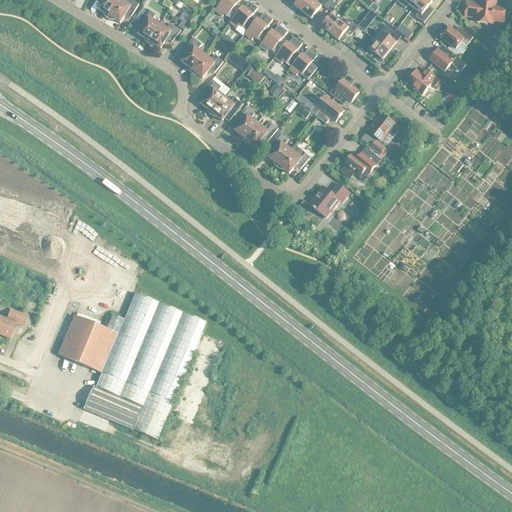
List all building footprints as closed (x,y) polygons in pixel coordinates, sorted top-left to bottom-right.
[(118,0),(102,0),(97,9),(103,13),(103,14),(104,16),(106,17),(107,18),(118,0)] [(128,0),(126,4),(119,0),(118,0),(107,18),(108,19),(110,20),(112,20),(114,20),(120,23),(125,14),(131,17),(138,4),(131,0),(128,0)] [(241,8),(236,4),(239,0),(222,0),(214,11),(221,17),(224,14),(231,20),(232,20),(241,8)] [(298,0),(294,5),(302,12),(312,0),(298,0)] [(321,7),(312,0),(302,12),(311,19),(321,7)] [(323,0),(320,4),(326,9),(333,0),(323,0)] [(413,8),(419,0),(397,0),(397,2),(405,8),(408,5),(413,8)] [(432,2),(429,0),(419,0),(413,8),(418,13),(415,17),(424,24),(434,10),(429,6),(432,2)] [(467,3),(465,16),(476,18),(476,22),(493,24),(493,20),(503,22),(505,8),(495,6),(496,3),(479,0),(478,6),(474,6),(474,4),(467,3)] [(232,20),(231,20),(229,23),(236,28),(239,25),(246,31),(247,32),(256,20),(251,16),(257,9),(249,2),(244,8),(242,6),(241,8),(232,20)] [(143,38),(144,39),(145,41),(146,42),(148,43),(159,25),(152,20),(156,15),(146,9),(137,24),(142,28),(138,35),(143,38)] [(247,32),(246,31),(244,34),(251,40),(254,37),(261,43),(271,32),(271,31),(266,28),(272,20),(263,14),(259,20),(257,18),(256,20),(247,32)] [(321,27),(329,34),(340,21),(331,14),(321,27)] [(182,21),(187,25),(192,19),(187,15),(182,21)] [(344,25),(340,21),(329,34),(338,41),(343,35),(347,39),(358,26),(349,18),(344,25)] [(167,29),(159,25),(148,43),(149,44),(151,45),(153,45),(155,45),(160,49),(165,41),(170,44),(181,31),(170,24),(167,29)] [(408,39),(412,34),(407,31),(408,30),(400,24),(396,30),(408,39)] [(286,43),(281,40),(287,32),(278,25),(274,31),(272,30),(271,31),(271,32),(261,43),(259,46),(266,52),(268,49),(276,55),(286,43)] [(376,41),(389,52),(401,37),(386,25),(381,31),(382,33),(376,41)] [(448,27),(440,37),(455,50),(461,43),(466,47),(473,38),(462,29),(458,35),(448,27)] [(276,55),(274,58),(281,64),(283,61),(291,67),(301,55),(300,55),(296,51),(302,44),(293,37),(288,43),(287,42),(286,43),(276,55)] [(190,72),(204,55),(197,49),(201,45),(193,38),(183,50),(188,54),(181,62),(186,66),(187,68),(188,69),(189,71),(190,72)] [(389,52),(376,41),(372,45),(367,42),(360,51),(378,65),(389,52)] [(429,60),(444,72),(451,64),(460,72),(466,65),(441,45),(438,50),(437,49),(429,60)] [(291,67),(288,70),(296,76),(298,73),(308,80),(317,68),(311,63),(317,56),(308,49),(303,55),(302,54),(300,55),(301,55),(291,67)] [(340,53),(347,59),(350,55),(344,49),(340,53)] [(227,60),(234,65),(239,57),(233,52),(227,60)] [(195,74),(197,75),(202,79),(209,70),(214,74),(223,62),(214,55),(211,60),(204,55),(190,72),(191,73),(193,74),(195,74)] [(247,65),(241,71),(251,80),(256,73),(247,65)] [(467,66),(462,73),(469,78),(474,72),(467,66)] [(443,83),(426,70),(423,74),(420,74),(416,71),(406,83),(422,95),(431,84),(438,90),(443,83)] [(259,85),(265,78),(261,74),(255,82),(259,85)] [(275,76),(272,80),(277,84),(281,78),(276,74),(275,76)] [(329,93),(343,105),(347,100),(351,103),(359,92),(343,79),(335,89),(333,88),(329,93)] [(224,97),(217,92),(221,87),(212,80),(203,92),(208,96),(201,104),(206,108),(206,110),(207,111),(208,113),(210,114),(224,97)] [(269,92),(276,98),(281,92),(273,86),(269,92)] [(456,96),(451,92),(447,98),(451,102),(456,96)] [(296,100),(310,111),(314,106),(300,94),(296,100)] [(310,111),(309,111),(326,124),(330,118),(334,121),(342,110),(324,96),(316,106),(315,105),(314,106),(310,111)] [(230,102),(224,97),(210,114),(211,115),(213,116),(215,117),(217,117),(222,121),(224,119),(228,122),(243,104),(234,98),(230,102)] [(290,114),(297,104),(292,100),(285,110),(290,114)] [(242,140),(243,141),(257,124),(250,118),(254,114),(246,107),(233,123),(238,127),(234,131),(239,135),(240,136),(241,138),(242,140)] [(382,114),(368,131),(381,142),(387,133),(393,138),(399,130),(394,125),(395,124),(382,114)] [(317,120),(312,126),(320,132),(325,126),(317,120)] [(264,129),(257,124),(243,141),(244,142),(246,143),(248,143),(250,144),(255,148),(260,141),(265,145),(278,129),(269,122),(264,129)] [(275,166),(277,168),(291,150),(284,145),(288,140),(279,133),(268,147),(273,151),(268,158),(273,162),(273,163),(274,165),(275,166)] [(388,152),(375,141),(370,147),(383,158),(388,152)] [(277,168),(278,168),(280,169),(282,170),(284,170),(289,174),(294,168),(298,172),(310,158),(301,151),(297,156),(291,150),(277,168)] [(380,160),(367,150),(360,159),(352,154),(344,165),(346,166),(341,172),(350,178),(354,173),(363,181),(380,160)] [(386,167),(382,172),(388,177),(392,172),(386,167)] [(315,210),(326,218),(339,201),(342,203),(349,193),(338,184),(330,193),(322,187),(311,202),(311,207),(314,209),(313,209),(315,211),(315,210)] [(302,199),(307,202),(313,195),(308,191),(302,199)] [(208,321),(136,289),(124,320),(112,315),(106,330),(117,334),(101,372),(95,387),(144,407),(134,430),(153,439),(203,334),(208,321)] [(39,320),(46,296),(42,295),(35,319),(39,320)] [(23,327),(28,316),(10,309),(6,319),(0,316),(0,334),(10,339),(16,324),(23,327)] [(117,334),(106,330),(74,316),(58,355),(101,372),(117,334)] [(134,430),(144,407),(95,387),(93,386),(83,409),(134,430)]
